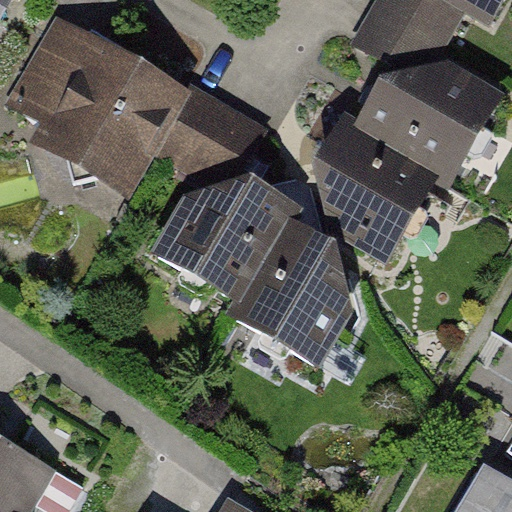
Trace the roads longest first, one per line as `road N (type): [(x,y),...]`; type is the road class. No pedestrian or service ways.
road 1 (residential): [(0,336),(231,492)]
road 2 (residential): [(309,0),(287,25),(238,39),(164,0)]
